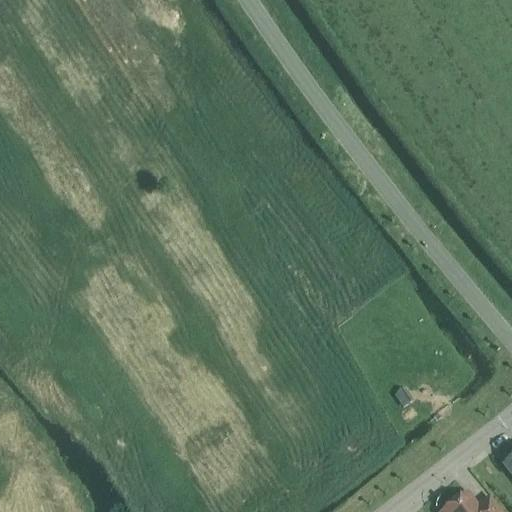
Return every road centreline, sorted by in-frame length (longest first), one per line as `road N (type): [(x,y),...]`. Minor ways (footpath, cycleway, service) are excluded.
road 1 (unclassified): [(511,340),(376,176),(246,0)]
road 2 (residential): [(390,511),(511,417)]
